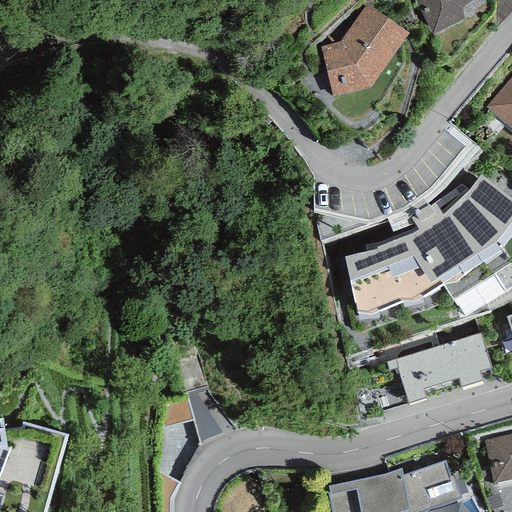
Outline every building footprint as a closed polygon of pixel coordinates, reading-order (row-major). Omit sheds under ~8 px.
[(511,0),(414,0),(431,37),(464,21),(462,10),(478,0),(483,0),(492,5),(497,29),(511,12),(511,0)] [(340,44),(320,50),(333,99),(370,91),(407,38),(367,7),(340,44)] [(511,78),(486,108),(511,133),(511,78)] [(356,313),(357,323),(371,324),(378,321),(381,322),(402,312),(413,312),(423,307),(426,307),(444,292),(455,288),(462,282),(465,283),(481,266),(494,261),(511,238),(511,209),(481,185),(471,198),(442,224),(434,212),(411,227),(419,239),(406,247),(382,257),(367,262),(344,268),(356,313)] [(481,338),(396,363),(387,364),(389,375),(397,374),(408,412),(426,407),(423,398),(458,388),(462,395),(483,390),(480,381),(493,377),(481,338)] [(208,392),(207,388),(187,392),(189,401),(194,421),(200,444),(234,430),(208,392)] [(165,406),(164,429),(194,421),(189,401),(165,406)] [(0,479),(11,454),(8,454),(5,438),(16,436),(15,423),(2,425),(0,424),(0,479)] [(511,435),(484,442),(493,488),(511,484),(511,435)] [(326,492),(330,511),(430,511),(461,501),(453,479),(451,480),(445,463),(403,477),(402,473),(326,492)]
